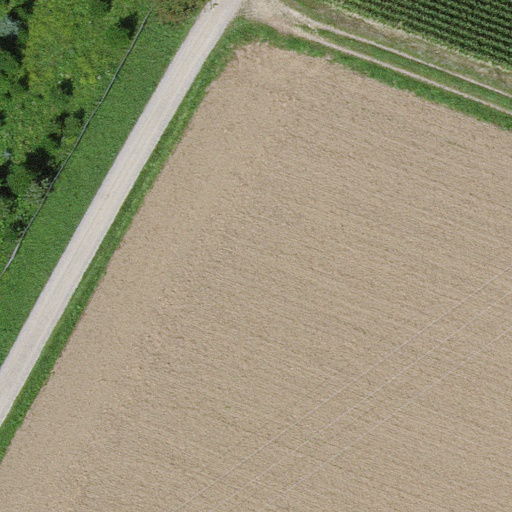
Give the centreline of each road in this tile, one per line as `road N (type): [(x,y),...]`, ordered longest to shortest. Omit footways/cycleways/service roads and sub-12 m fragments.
road 1 (track): [(0,414),(233,0)]
road 2 (track): [(511,107),(232,2)]
